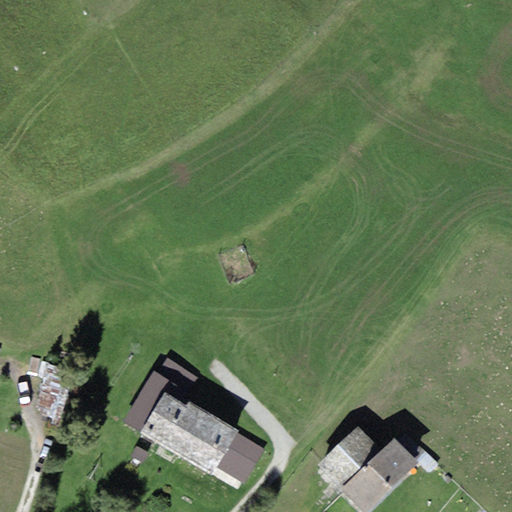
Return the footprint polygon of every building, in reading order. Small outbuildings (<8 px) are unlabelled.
[(167,393),(182,403),(198,378),(170,357),(158,374),(155,371),(125,422),(144,432),(167,393)] [(60,421),(75,371),(50,365),(38,408),(60,421)] [(83,387),(92,395),(98,387),(88,380),(83,387)] [(182,403),(167,393),(144,432),(142,435),(239,490),(265,448),(191,402),(187,406),(182,403)] [(320,468),(341,490),(381,451),(360,430),(320,468)] [(381,451),(341,490),(363,511),(369,511),(420,465),(396,439),(381,451)]
